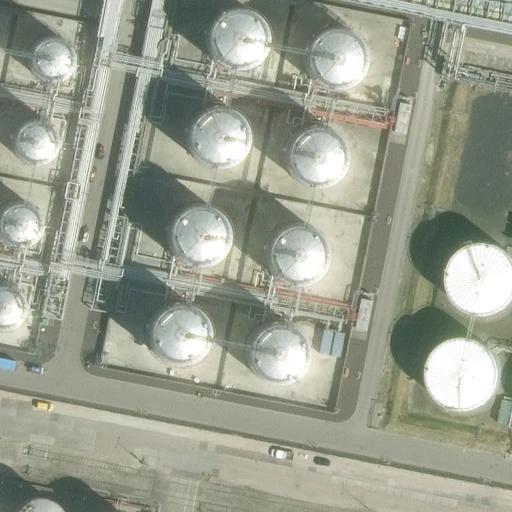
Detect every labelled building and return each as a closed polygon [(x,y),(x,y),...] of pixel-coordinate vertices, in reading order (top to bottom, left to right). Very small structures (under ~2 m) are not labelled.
[(267,41),(267,35),(266,29),(264,24),(261,19),(257,14),(252,11),(247,8),(241,7),(235,6),(229,7),(224,9),(219,11),(214,15),(210,20),(207,25),(205,30),(205,36),(205,42),(207,48),(209,53),(213,58),(217,62),(222,65),(227,67),(233,68),(239,68),(245,67),(250,64),(255,61),(260,57),(263,52),(265,47),(267,41)] [(365,61),(365,55),(364,49),(362,44),(359,39),(355,34),(350,31),(345,28),(339,27),(334,26),(328,27),(322,28),(317,31),(312,35),(308,39),(306,45),(304,50),(303,56),(303,62),(305,68),(307,73),(311,78),(315,82),(320,85),(326,87),(332,88),(337,88),(343,87),(349,84),(354,81),(358,77),(361,72),(364,67),(365,61)] [(72,53),(70,47),(66,42),(61,39),(56,36),(50,36),(43,37),(38,39),(33,43),(30,48),(28,54),(28,60),(29,66),(32,72),(36,76),(42,79),(47,81),(54,80),(60,79),(65,75),(69,71),(72,65),(73,59),(72,53)] [(247,140),(247,134),(246,128),(244,123),(241,118),(237,113),(232,110),(227,107),(221,105),(215,105),(210,106),(204,107),(199,110),(194,114),(190,118),(187,124),(186,129),(185,135),(185,141),(187,147),(189,152),(193,157),(197,161),(202,164),(208,166),(214,167),(219,167),(225,166),(231,163),(236,160),(240,156),(243,151),(245,146),(247,140)] [(56,136),(54,130),(50,125),(45,122),(39,119),(33,119),(27,120),(21,122),(17,126),(13,131),(11,137),(11,143),(13,149),(15,155),(20,159),(25,162),(31,164),(37,163),(43,162),(48,158),(52,154),(55,148),(56,142),(56,136)] [(345,159),(345,153),(345,147),(343,142),(340,137),(336,132),(331,129),(326,126),(320,124),(314,124),(308,125),(302,126),(297,129),(293,133),(289,137),(286,143),(284,148),(283,154),(284,160),(285,166),(288,171),(291,176),(296,180),(301,183),(306,185),(312,186),(318,186),(324,184),(329,182),(334,179),(338,175),(342,170),(344,165),(345,159)] [(39,219),(37,213),(33,208),(28,204),(23,202),(17,201),(11,202),(5,205),(0,209),(0,238),(3,242),(9,245),(15,246),(21,246),(27,244),(32,241),(36,236),(39,231),(40,225),(39,219)] [(227,238),(227,232),(226,227),(224,221),(221,216),(217,212),(213,208),(207,205),(202,204),(196,203),(190,204),(184,206),(179,209),(174,212),(171,217),(168,222),(166,228),(165,233),(166,239),(167,245),(170,250),(173,255),(177,259),(182,262),(188,264),(194,265),(200,265),(205,264),(211,262),(216,258),(220,254),(223,249),(226,244),(227,238)] [(326,257),(326,251),(326,245),(324,240),(321,235),(317,230),(312,227),(307,224),(301,222),(295,222),(289,223),(284,224),(278,227),(274,231),(270,235),(267,241),(265,246),(264,252),(265,258),(266,264),(269,269),(272,274),(277,278),(282,281),(287,283),(293,284),(299,284),(305,283),(310,280),(315,277),(319,273),(323,268),(325,263),(326,257)] [(448,271),(448,282),(450,292),(456,301),(464,309),(473,313),(484,314),(494,313),(504,308),(511,301),(511,300),(511,257),(507,252),(498,246),(488,243),(477,243),(467,247),(459,253),(452,261),(448,271)] [(24,299),(22,294),(18,289),(14,285),(8,283),(2,282),(0,282),(0,326),(6,327),(12,325),(17,322),(21,317),(24,312),(25,306),(24,299)] [(209,336),(209,331),(208,325),(206,319),(203,314),(199,310),(194,306),(189,304),(183,302),(177,302),(172,302),(166,304),(161,307),(156,310),(152,315),(149,320),(148,326),(147,332),(147,337),(149,343),(151,348),(155,353),(159,357),(164,360),(170,362),(176,363),(181,363),(187,362),(193,360),(198,357),(202,352),(205,348),(207,342),(209,336)] [(307,355),(307,349),(306,344),(304,338),(301,333),(297,329),(293,325),(287,323),(282,321),(276,320),(270,321),(264,323),(259,326),(255,329),(251,334),(248,339),(246,345),(245,350),(246,356),(247,362),(250,367),(253,372),(258,376),(263,379),(268,381),(274,382),(280,382),(286,381),(291,379),(296,376),(300,371),(304,367),(306,361),(307,355)] [(428,366),(427,377),(430,387),(435,396),(443,403),(453,408),(464,409),(474,408),(484,403),(491,395),(497,386),(499,376),(498,365),(494,355),(487,347),(478,341),(468,338),(457,338),(447,342),(438,348),(432,356),(428,366)] [(197,388),(224,388),(225,377),(244,377),(244,364),(198,363),(197,388)] [(19,505),(15,511),(53,511),(50,505),(35,499),(19,505)]
